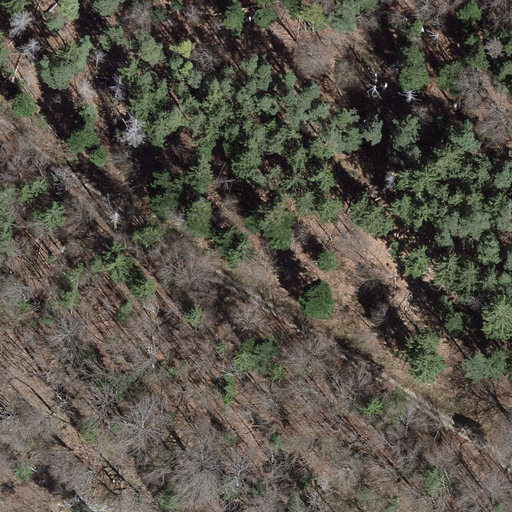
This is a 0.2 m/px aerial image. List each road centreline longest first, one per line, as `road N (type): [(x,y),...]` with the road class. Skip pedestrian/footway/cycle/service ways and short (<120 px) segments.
road 1 (track): [(0,120),(123,227),(405,422),(511,486)]
road 2 (track): [(0,16),(166,93),(511,217)]
